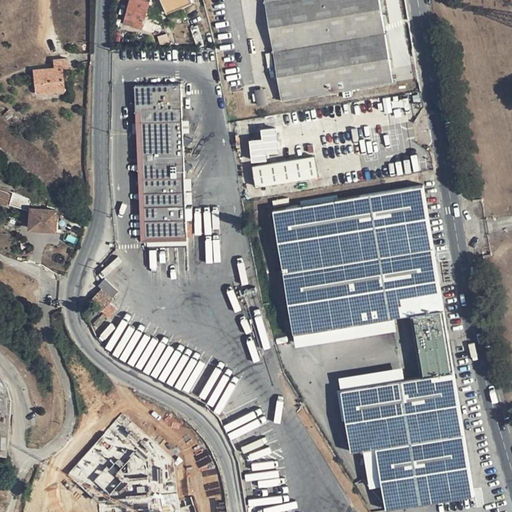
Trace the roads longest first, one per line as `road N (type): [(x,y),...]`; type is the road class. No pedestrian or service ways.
road 1 (secondary): [(416,0),(472,329),(511,469)]
road 2 (secondary): [(74,289),(74,319),(98,356),(210,428),(237,511)]
road 3 (secondary): [(104,0),(100,212),(74,289)]
road 4 (unknown): [(120,95),(121,179),(136,269),(168,303),(212,309)]
